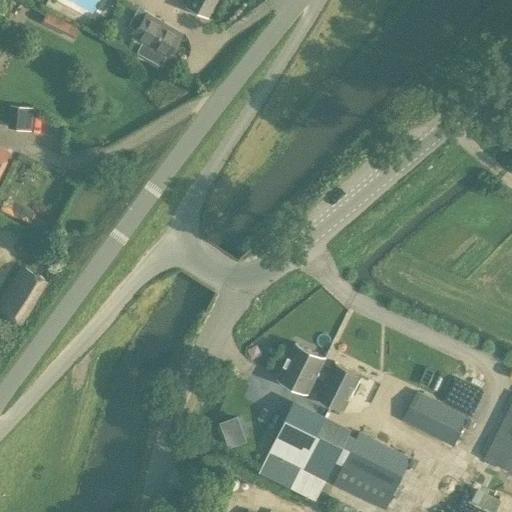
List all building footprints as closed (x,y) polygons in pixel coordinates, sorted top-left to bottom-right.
[(217,0),(188,0),(186,6),(208,17),(217,0)] [(132,37),(141,42),(136,51),(159,65),(164,55),(167,57),(181,32),(146,13),(146,14),(137,9),(128,25),(136,30),(132,37)] [(74,35),(78,27),(62,19),(58,27),(74,35)] [(30,129),(32,109),(18,107),(15,128),(30,129)] [(0,310),(20,324),(46,283),(23,266),(0,302),(0,310)] [(297,342),(279,378),(308,392),(325,356),(297,342)] [(322,363),(316,376),(326,381),(317,398),(343,411),(361,375),(335,362),(332,367),(322,363)] [(469,417),(417,390),(403,419),(454,445),(469,417)] [(295,400),(271,452),(327,479),(352,427),(295,400)] [(511,467),(511,407),(488,456),(511,467)] [(333,484),(384,509),(410,456),(360,431),(333,484)] [(498,510),(504,497),(481,486),(475,499),(498,510)]
